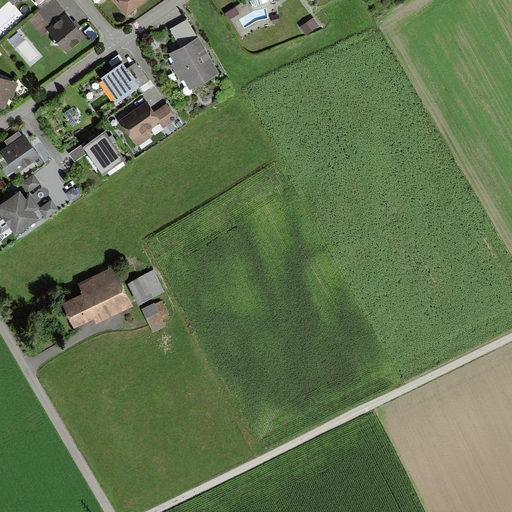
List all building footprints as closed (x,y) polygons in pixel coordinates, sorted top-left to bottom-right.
[(56,0),(49,0),(38,10),(48,22),(64,8),(56,0)] [(113,0),(126,14),(142,0),(113,0)] [(236,5),(225,12),(229,19),(241,12),(236,5)] [(67,51),(86,35),(66,11),(47,26),(54,35),(54,41),(60,42),(67,51)] [(319,24),(313,16),(300,25),(306,33),(319,24)] [(198,36),(187,17),(170,26),(181,45),(166,53),(186,88),(218,70),(199,35),(198,36)] [(101,74),(117,98),(137,84),(139,86),(148,80),(135,62),(128,67),(123,58),(101,74)] [(18,81),(0,73),(0,104),(5,106),(9,94),(12,95),(18,81)] [(148,99),(120,118),(138,144),(152,134),(149,130),(160,122),(163,126),(177,116),(167,102),(155,110),(148,99)] [(105,127),(83,142),(69,152),(74,161),(88,151),(102,171),(124,156),(105,127)] [(9,143),(1,149),(16,171),(26,164),(30,170),(42,161),(38,156),(40,154),(25,133),(22,135),(19,130),(6,139),(9,143)] [(34,173),(21,182),(28,191),(40,182),(34,173)] [(20,186),(0,199),(0,209),(2,213),(0,213),(0,229),(1,231),(10,225),(15,232),(40,215),(34,207),(37,204),(30,193),(26,195),(20,186)] [(73,186),(66,191),(71,199),(78,194),(73,186)] [(38,207),(46,218),(59,208),(51,198),(38,207)] [(66,303),(76,325),(129,300),(113,269),(81,284),(86,293),(66,303)] [(152,273),(130,285),(139,302),(161,290),(152,273)] [(158,302),(142,310),(148,322),(164,314),(158,302)]
